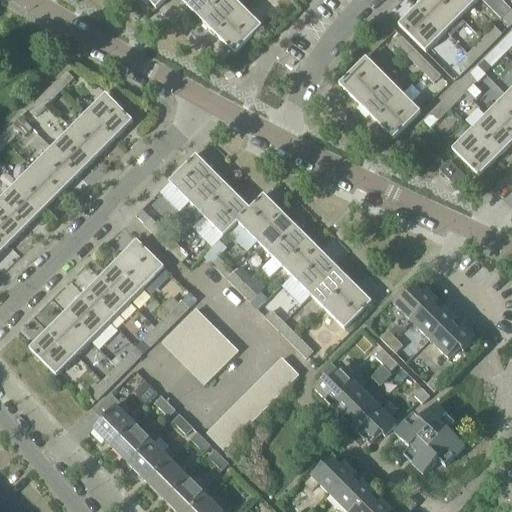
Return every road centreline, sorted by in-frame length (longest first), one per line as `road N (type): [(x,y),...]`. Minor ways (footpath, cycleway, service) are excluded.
road 1 (residential): [(0,315),(162,157),(204,100)]
road 2 (residential): [(478,234),(278,138)]
road 3 (residential): [(204,100),(28,0)]
road 4 (residential): [(278,138),(301,79),(368,0)]
road 5 (residential): [(77,511),(0,418)]
